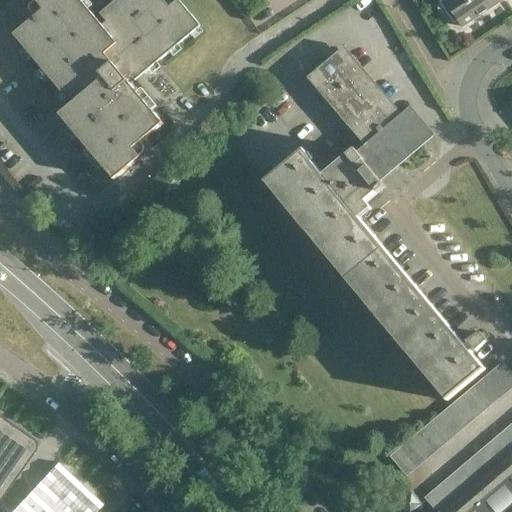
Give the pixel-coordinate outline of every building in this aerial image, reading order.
[(44,10),(14,35),(68,100),(76,94),(80,98),(60,115),(114,180),(141,158),(134,149),(164,124),(125,78),(139,66),(145,73),(201,26),(179,0),(177,0),(170,6),(164,0),(116,0),(100,14),(107,22),(102,26),(80,0),(37,0),(36,1),(44,10)] [(443,0),(463,28),(504,0),(443,0)] [(306,149),(306,150),(283,169),(266,182),(447,400),(485,368),(484,367),(483,368),(470,352),(474,348),(476,351),(476,350),(487,340),(481,332),(469,342),(469,341),(468,342),(470,344),(467,347),(360,219),(372,208),(367,202),(387,186),(381,180),(427,141),(405,114),(399,119),(344,53),(336,60),(314,78),(335,102),(369,143),(352,158),(350,155),(327,174),(323,169),(306,149)] [(494,370),(510,390),(511,388),(511,372),(503,362),(494,370)] [(502,397),(510,390),(494,370),(485,377),(502,397)] [(493,404),(502,397),(485,377),(476,384),(493,404)] [(484,411),(493,404),(476,384),(468,391),(484,411)] [(475,419),(484,411),(468,391),(459,399),(475,419)] [(466,426),(475,419),(459,399),(450,406),(466,426)] [(458,433),(466,426),(450,406),(441,413),(458,433)] [(449,441),(458,433),(441,413),(433,420),(449,441)] [(26,436),(0,418),(0,500),(32,455),(33,453),(35,450),(35,448),(35,445),(34,444),(33,442),(32,441),(26,436)] [(441,448),(449,441),(433,420),(424,428),(441,448)] [(511,445),(511,428),(510,426),(501,433),(511,445)] [(432,455),(441,448),(424,428),(416,435),(432,455)] [(509,460),(511,457),(511,445),(501,433),(492,441),(509,460)] [(424,462),(432,455),(416,435),(407,442),(424,462)] [(501,467),(509,460),(492,441),(484,447),(501,467)] [(414,470),(424,462),(407,442),(398,450),(414,470)] [(492,474),(501,467),(484,447),(476,455),(492,474)] [(407,476),(414,470),(398,450),(390,456),(407,476)] [(484,481),(492,474),(476,455),(468,462),(484,481)] [(511,511),(511,457),(509,460),(501,467),(492,474),(484,481),(475,488),(466,496),(457,503),(449,511),(447,511),(511,511)] [(58,462),(11,511),(95,511),(103,504),(58,462)] [(475,488),(484,481),(468,462),(459,469),(475,488)] [(466,496),(475,488),(459,469),(450,476),(466,496)] [(457,503),(466,496),(450,476),(441,484),(457,503)] [(449,511),(457,503),(441,484),(433,491),(449,511)] [(447,511),(449,511),(433,491),(425,498),(436,511),(447,511)] [(398,502),(406,511),(411,511),(421,504),(410,492),(398,502)]
